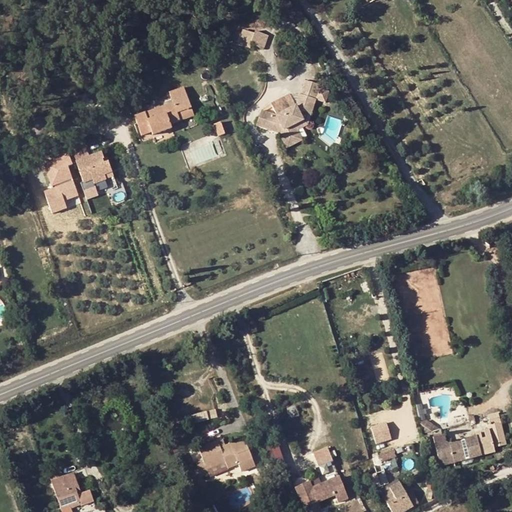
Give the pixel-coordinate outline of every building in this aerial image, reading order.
[(270,25),(259,21),(254,32),(266,37),(270,25)] [(266,37),(254,32),(249,44),(262,50),(267,37),(266,37)] [(288,40),(281,42),(284,50),(290,48),(288,40)] [(153,135),(171,128),(170,125),(180,121),(177,112),(191,108),(185,91),(177,94),(170,96),(172,103),(134,117),(141,135),(151,132),(153,135)] [(275,125),(279,133),(287,148),(298,143),(290,127),(303,121),(299,112),(302,111),(304,110),(312,113),(316,99),(299,94),(295,106),(276,116),(261,111),(256,126),(267,129),(269,124),(275,125)] [(177,112),(180,121),(194,116),(191,108),(177,112)] [(290,127),(298,143),(303,140),(298,130),(308,125),(312,113),(304,110),(302,111),(308,113),(304,124),(303,121),(290,127)] [(220,122),(214,125),(218,136),(224,133),(220,122)] [(269,124),(267,129),(279,133),(275,125),(269,124)] [(106,179),(104,175),(112,172),(108,162),(103,164),(101,159),(103,159),(101,153),(89,157),(85,146),(67,153),(72,164),(75,163),(83,183),(92,180),(94,184),(106,179)] [(65,209),(63,200),(77,197),(66,150),(52,153),(53,160),(42,162),(48,189),(42,190),(47,213),(65,209)] [(0,184),(14,177),(11,172),(0,178),(0,184)] [(14,177),(0,184),(0,186),(3,192),(18,184),(14,177)] [(384,351),(372,354),(380,380),(391,377),(384,351)] [(193,421),(216,417),(215,410),(192,414),(193,421)] [(485,438),(482,439),(482,438),(477,439),(450,446),(445,442),(444,434),(435,437),(442,464),(494,450),(493,447),(506,443),(497,412),(488,415),(490,424),(487,424),(488,430),(484,431),(485,438)] [(430,430),(435,429),(436,426),(426,420),(422,427),(425,429),(430,430)] [(376,444),(391,438),(385,421),(370,427),(376,444)] [(225,461),(228,468),(238,464),(252,458),(244,438),(220,447),(217,441),(198,448),(202,459),(196,461),(201,475),(208,472),(207,468),(225,461)] [(267,458),(279,458),(278,443),(266,443),(267,458)] [(371,457),(374,466),(376,474),(380,485),(387,483),(386,482),(383,471),(380,464),(379,460),(388,457),(387,455),(411,446),(411,443),(371,457)] [(327,446),(312,451),(317,465),(332,460),(327,446)] [(388,457),(412,449),(411,446),(387,455),(388,457)] [(240,470),(255,465),(252,458),(238,464),(240,470)] [(208,472),(210,475),(228,468),(225,461),(207,468),(208,472)] [(478,479),(475,470),(466,474),(469,482),(478,479)] [(70,505),(80,502),(78,495),(76,489),(79,488),(74,472),(51,480),(62,511),(72,511),(71,508),(70,505)] [(389,488),(388,487),(380,491),(391,511),(402,511),(412,506),(417,503),(410,492),(406,494),(399,483),(389,488)] [(308,484),(295,488),(298,496),(304,511),(317,507),(308,484)] [(81,493),(81,494),(84,503),(93,500),(90,490),(81,493)] [(298,496),(293,498),(297,511),(302,511),(304,511),(298,496)]
